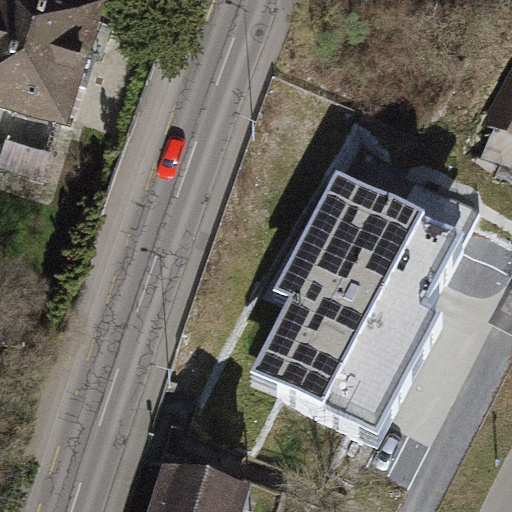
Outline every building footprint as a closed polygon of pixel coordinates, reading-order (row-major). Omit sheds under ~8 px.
[(129,19),(59,0),(3,0),(0,14),(0,119),(94,145),(129,19)] [(511,71),(481,130),(511,146),(511,71)] [(420,233),(471,262),(481,245),(490,230),(359,154),(340,187),(420,233)] [(283,328),(249,388),(312,425),(378,463),(452,334),(435,324),(471,262),(420,233),(340,187),(264,317),(283,328)] [(234,511),(170,494),(164,511),(234,511)]
